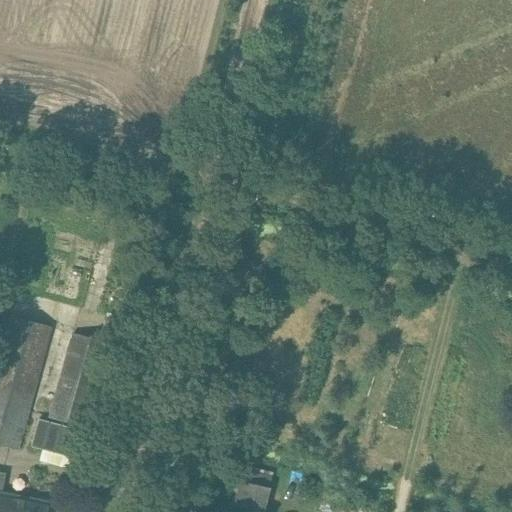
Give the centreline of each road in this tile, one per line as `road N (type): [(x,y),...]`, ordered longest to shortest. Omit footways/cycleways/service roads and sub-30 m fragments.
road 1 (unclassified): [(123,511),(213,171)]
road 2 (track): [(213,171),(257,0)]
